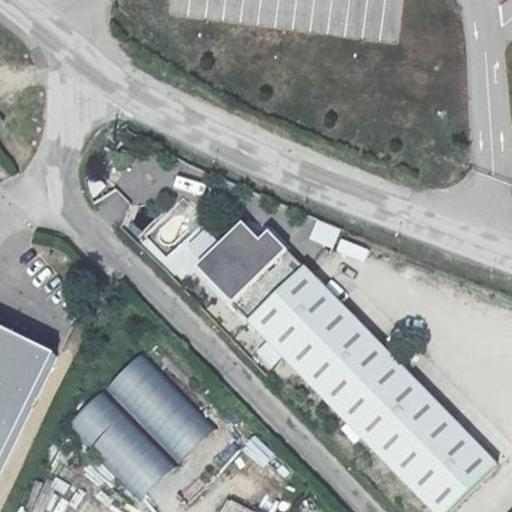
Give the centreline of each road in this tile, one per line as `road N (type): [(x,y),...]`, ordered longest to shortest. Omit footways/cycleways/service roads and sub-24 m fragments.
road 1 (unclassified): [(355,511),(52,204),(62,135),(99,81)]
road 2 (unclassified): [(511,254),(231,149),(99,81)]
road 3 (unclassified): [(99,81),(4,0)]
